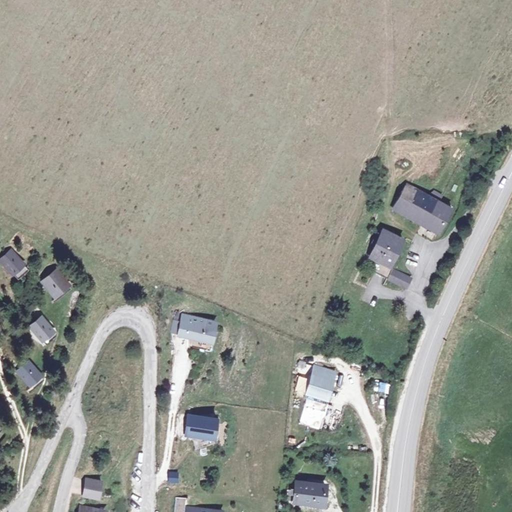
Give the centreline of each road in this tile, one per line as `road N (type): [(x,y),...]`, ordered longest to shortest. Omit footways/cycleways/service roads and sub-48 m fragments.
road 1 (secondary): [(511,177),(422,384),(399,511)]
road 2 (residential): [(144,511),(141,318),(119,318),(102,336),(66,416)]
